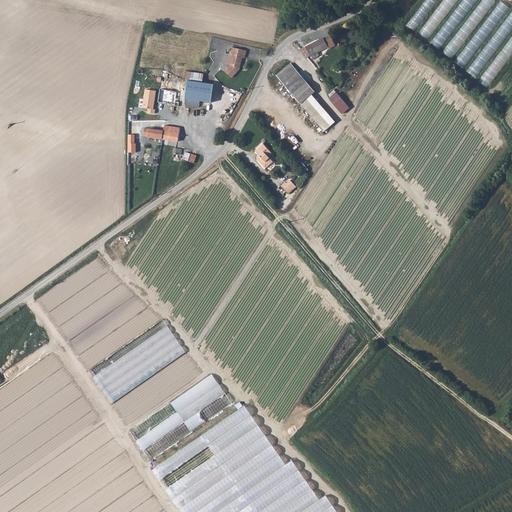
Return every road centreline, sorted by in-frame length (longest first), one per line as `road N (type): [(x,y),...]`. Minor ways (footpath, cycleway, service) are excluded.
road 1 (unclassified): [(0,316),(221,154),(285,44),(370,0)]
road 2 (track): [(101,243),(196,350),(345,131)]
road 3 (track): [(221,154),(378,335)]
